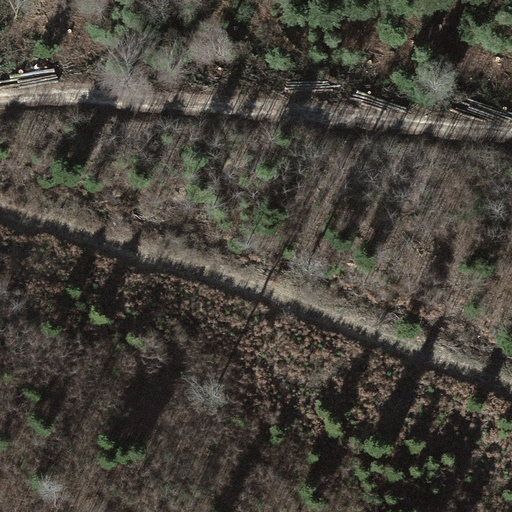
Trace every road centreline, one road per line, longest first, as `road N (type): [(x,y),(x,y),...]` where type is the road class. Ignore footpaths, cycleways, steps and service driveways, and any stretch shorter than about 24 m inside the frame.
road 1 (track): [(0,205),(267,287),(511,388)]
road 2 (track): [(511,135),(0,97)]
